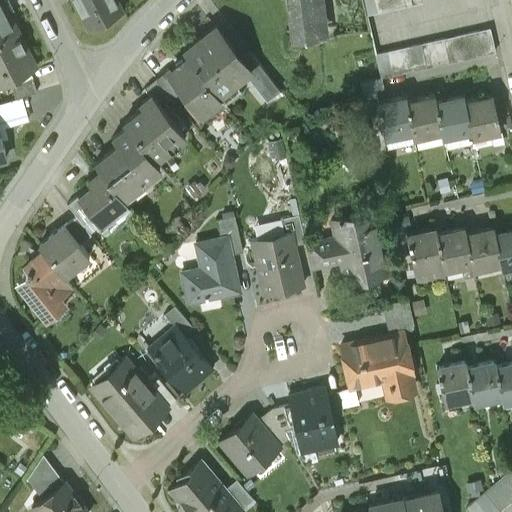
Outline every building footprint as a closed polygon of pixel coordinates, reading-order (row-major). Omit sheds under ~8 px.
[(0,0),(0,36),(17,28),(1,0),(0,0)] [(122,10),(116,0),(73,0),(88,28),(122,10)] [(285,0),(291,39),(318,36),(313,0),(285,0)] [(374,0),(362,0),(366,14),(377,11),(374,0)] [(386,0),(374,0),(377,11),(389,9),(386,0)] [(398,0),(386,0),(389,9),(400,6),(398,0)] [(188,56),(189,56),(218,93),(218,92),(248,69),(249,68),(240,57),(214,24),(182,49),(188,56)] [(477,29),(483,53),(495,50),(489,27),(477,29)] [(17,28),(0,36),(0,84),(37,66),(17,28)] [(466,32),(471,55),(483,53),(477,29),(466,32)] [(455,35),(460,58),(471,55),(466,32),(455,35)] [(443,37),(449,61),(460,58),(455,35),(443,37)] [(432,40),(437,63),(449,61),(443,37),(432,40)] [(421,42),(426,66),(437,63),(432,40),(421,42)] [(421,42),(409,45),(415,68),(426,66),(421,42)] [(409,45),(398,48),(403,71),(415,68),(409,45)] [(398,48),(387,50),(392,73),(403,71),(398,48)] [(240,57),(249,68),(248,69),(268,95),(266,96),(267,98),(279,89),(249,50),(240,57)] [(387,50),(375,53),(380,76),(392,73),(387,50)] [(167,72),(180,88),(198,111),(220,94),(218,92),(218,93),(189,56),(188,56),(171,69),(167,72)] [(155,77),(170,96),(180,88),(167,72),(171,69),(168,66),(155,77)] [(383,87),(381,76),(359,81),(362,92),(383,87)] [(151,92),(160,104),(170,96),(155,77),(144,85),(150,93),(151,92)] [(33,79),(12,86),(15,96),(21,94),(36,90),(33,79)] [(127,124),(155,160),(155,159),(167,150),(164,146),(182,132),(160,104),(151,92),(150,93),(143,98),(142,99),(142,100),(141,101),(141,102),(141,103),(141,104),(142,105),(142,106),(124,121),(126,125),(127,124)] [(0,100),(0,133),(1,138),(8,136),(5,126),(29,119),(21,94),(15,96),(0,100)] [(435,101),(441,129),(440,129),(441,135),(469,129),(470,129),(464,100),(463,94),(435,101)] [(464,100),(470,129),(469,129),(470,135),(500,128),(492,94),(464,100)] [(376,102),(384,136),(411,130),(412,129),(406,101),(407,101),(405,95),(376,102)] [(406,101),(412,129),(411,130),(413,135),(440,129),(441,129),(435,101),(434,95),(407,101),(406,101)] [(101,169),(124,198),(125,198),(153,175),(151,172),(160,165),(155,159),(155,160),(127,124),(126,125),(112,136),(117,143),(95,161),(101,169)] [(79,195),(94,214),(100,222),(127,201),(125,198),(124,198),(101,169),(87,180),(91,185),(79,195)] [(77,214),(83,223),(94,214),(79,195),(68,203),(77,214)] [(386,270),(373,209),(325,220),(329,237),(307,242),(312,264),(334,259),(339,280),(386,270)] [(291,229),(294,243),(304,240),(298,212),(281,216),(284,230),(291,229)] [(64,224),(79,242),(91,232),(83,223),(77,214),(64,224)] [(226,236),(230,253),(242,251),(234,214),(216,218),(221,237),(226,236)] [(42,248),(62,273),(87,253),(79,242),(64,224),(39,244),(42,248)] [(435,227),(406,234),(414,268),(441,262),(442,261),(436,234),(437,233),(435,227)] [(436,234),(442,261),(441,262),(443,268),(470,261),(471,261),(465,233),(466,233),(464,227),(437,233),(436,234)] [(465,233),(471,261),(470,261),(471,267),(499,261),(500,261),(494,233),(495,232),(493,227),(466,233),(465,233)] [(494,233),(500,261),(499,261),(500,267),(511,264),(511,228),(495,232),(494,233)] [(284,230),(252,238),(264,293),(303,284),(294,243),(291,229),(284,230)] [(238,291),(230,253),(226,236),(221,237),(194,243),(201,272),(181,277),(187,302),(238,291)] [(62,273),(42,248),(31,256),(22,283),(48,315),(66,301),(61,294),(72,286),(62,273)] [(388,332),(395,330),(394,326),(413,322),(407,297),(382,303),(388,332)] [(212,366),(176,323),(168,329),(170,332),(152,347),(150,345),(148,346),(184,389),(212,366)] [(411,371),(402,329),(395,330),(388,332),(340,342),(349,384),(386,376),(389,394),(409,390),(405,372),(411,371)] [(148,385),(124,357),(91,385),(132,434),(151,418),(150,417),(149,410),(159,401),(161,400),(148,385)] [(465,360),(436,367),(443,401),(471,395),(472,394),(466,366),(465,360)] [(466,366),(472,394),(471,395),(472,400),(500,394),(501,394),(494,366),(496,365),(494,360),(466,366)] [(511,361),(496,365),(494,366),(501,394),(500,394),(501,400),(511,397),(511,361)] [(158,377),(148,385),(161,400),(159,401),(164,407),(175,397),(158,377)] [(301,420),(307,446),(337,439),(332,414),(326,391),(325,385),(287,393),(289,401),(293,421),(294,421),(301,420)] [(326,391),(332,414),(343,411),(337,388),(326,391)] [(270,405),(283,429),(284,429),(296,426),(294,421),(293,421),(289,401),(270,405)] [(256,417),(279,445),(288,437),(284,429),(283,429),(270,405),(256,417)] [(256,417),(251,412),(219,439),(247,472),(279,445),(256,417)] [(45,493),(64,479),(43,451),(29,472),(45,493)] [(222,486),(199,459),(177,477),(179,480),(169,489),(178,500),(177,506),(181,511),(236,511),(241,508),(222,486)] [(503,475),(511,486),(511,467),(511,468),(503,475)] [(494,483),(509,502),(511,499),(511,486),(503,475),(494,483)] [(222,486),(241,508),(253,497),(236,477),(227,485),(222,486)] [(37,511),(88,511),(89,511),(65,479),(64,479),(45,493),(31,504),(37,511)] [(484,491),(500,509),(509,502),(494,483),(484,491)] [(403,496),(406,511),(442,511),(438,488),(403,496)] [(475,499),(486,511),(496,511),(500,509),(484,491),(475,499)] [(369,511),(406,511),(403,496),(368,504),(369,511)] [(486,511),(475,499),(465,507),(469,511),(486,511)]
